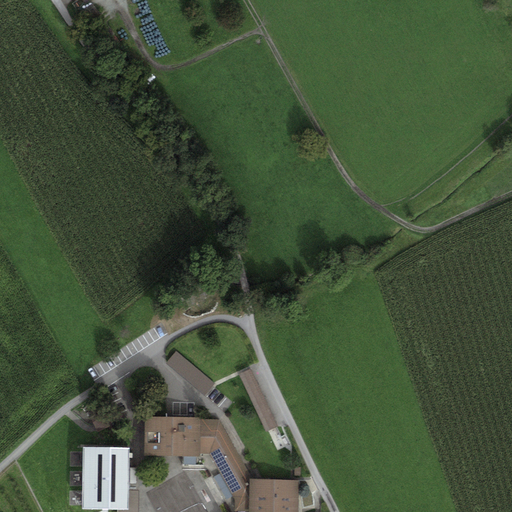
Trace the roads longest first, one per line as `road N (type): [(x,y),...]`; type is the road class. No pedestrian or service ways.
road 1 (track): [(244,0),(342,173),(368,199),(425,231),(511,193)]
road 2 (unclassified): [(55,0),(205,191),(242,266),(249,329)]
road 3 (unclassified): [(0,469),(107,373),(183,330),(223,317),(249,329)]
road 4 (unclassified): [(249,329),(333,511)]
road 5 (track): [(122,0),(146,52),(165,65),(261,29)]
